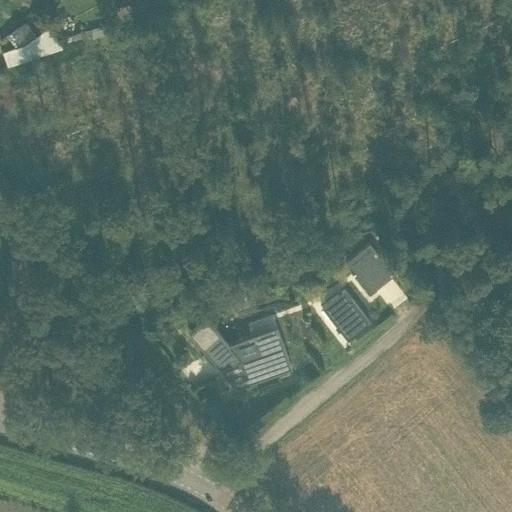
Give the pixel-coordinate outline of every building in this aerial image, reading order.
[(134,0),(123,4),(127,13),(138,9),(134,0)] [(7,34),(16,49),(35,37),(26,22),(7,34)] [(369,241),(346,260),(370,291),(394,273),(369,241)] [(321,306),(347,339),(370,321),(344,288),(321,306)] [(217,367),(227,364),(234,385),(290,366),(283,344),(291,341),(290,340),(240,357),(205,317),(189,331),(218,365),(216,366),(217,367)]
